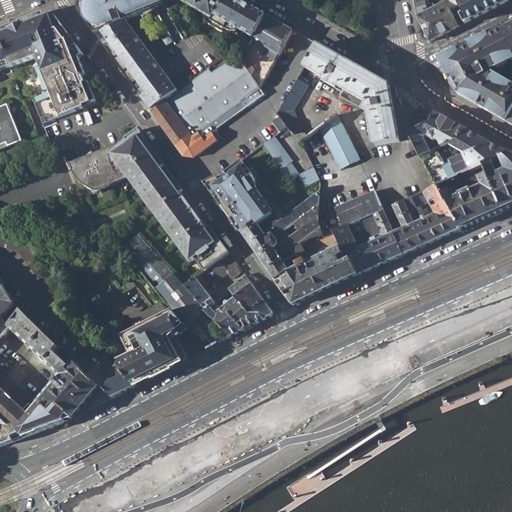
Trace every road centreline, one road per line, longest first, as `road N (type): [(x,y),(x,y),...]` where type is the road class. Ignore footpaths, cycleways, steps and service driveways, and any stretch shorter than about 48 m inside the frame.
road 1 (unknown): [(29,502),(319,356),(511,273)]
road 2 (residential): [(302,329),(59,0)]
road 3 (primary): [(302,329),(10,470)]
road 4 (primary): [(511,238),(302,329)]
road 5 (residential): [(264,0),(376,64),(401,68)]
road 6 (secondary): [(401,68),(411,84),(511,141)]
road 7 (residential): [(511,9),(401,68)]
